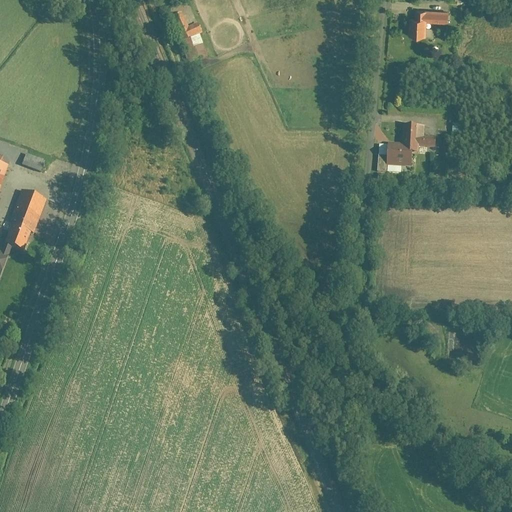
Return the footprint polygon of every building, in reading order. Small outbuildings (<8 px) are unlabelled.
[(404,10),(403,29),(428,31),(428,23),(421,22),(421,16),(442,18),(443,5),(410,3),(409,10),(404,10)] [(203,36),(197,23),(188,27),(184,18),(174,22),(184,44),(203,36)] [(423,127),(400,125),(398,147),(388,146),(385,177),(399,178),(400,169),(410,170),(412,150),(434,152),(435,141),(422,140),(423,127)] [(41,155),(21,147),(17,159),(37,167),(41,155)] [(41,193),(16,184),(3,218),(7,219),(0,236),(0,259),(7,240),(18,244),(24,226),(28,227),(41,193)]
